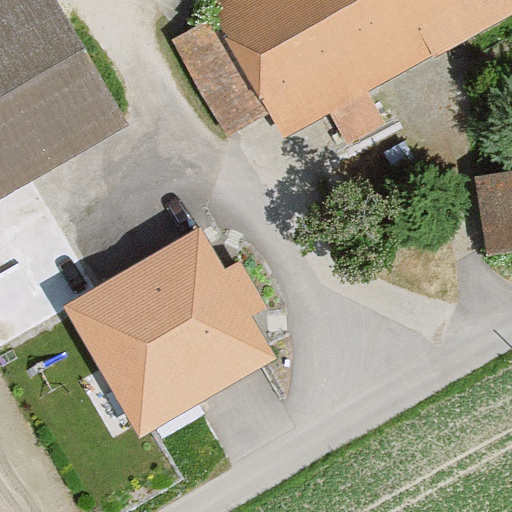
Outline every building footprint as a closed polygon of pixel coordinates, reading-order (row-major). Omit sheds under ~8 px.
[(0,0),(0,222),(123,151),(35,0),(0,0)] [(511,0),(239,0),(206,19),(215,36),(172,60),(228,159),(267,136),(279,156),(426,73),(431,82),(511,36),(511,0)] [(511,273),(511,191),(471,197),(482,278),(511,273)] [(63,301),(135,435),(282,356),(258,312),(268,306),(241,256),(225,265),(204,225),(63,301)] [(12,240),(0,247),(0,347),(57,313),(12,240)]
